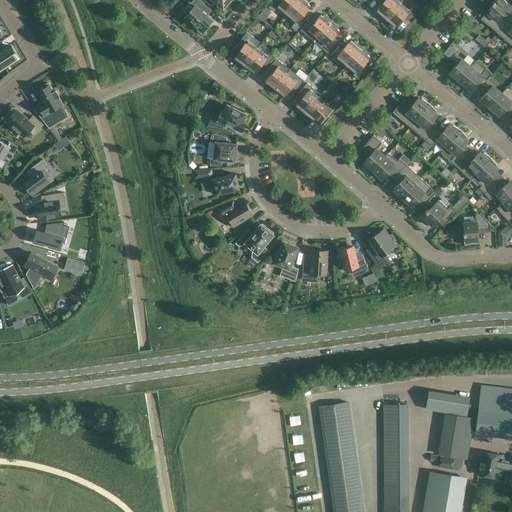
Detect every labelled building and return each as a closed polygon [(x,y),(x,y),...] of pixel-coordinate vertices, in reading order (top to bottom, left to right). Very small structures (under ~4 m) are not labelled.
[(194,6),(185,17),(197,28),(196,29),(202,35),(209,28),(207,26),(212,21),(203,13),(207,7),(198,0),(193,0),(191,3),(194,6)] [(228,2),(229,0),(213,0),(224,9),(230,3),(228,2)] [(277,7),(286,15),(298,0),(274,0),(268,8),(273,12),(277,7)] [(310,6),(303,0),(298,0),(286,15),(295,22),(291,27),(296,31),(307,19),(302,15),(310,6)] [(384,21),(401,0),(381,0),(384,2),(376,11),(378,13),(377,15),(384,21)] [(401,0),(384,21),(391,27),(393,25),(395,27),(403,18),(407,22),(415,12),(410,8),(409,10),(400,3),(402,0),(401,0)] [(497,33),(507,21),(501,15),(508,7),(506,5),(507,3),(504,0),(494,0),(492,3),(492,4),(493,5),(487,12),(484,9),(478,16),(481,18),(481,19),(497,33)] [(314,42),(317,38),(332,21),(325,15),(323,17),(321,15),(313,24),(308,20),(300,30),(314,42)] [(317,38),(314,42),(327,53),(336,44),(331,40),(339,31),(337,29),(339,27),(332,21),(317,38)] [(511,25),(507,21),(497,33),(511,45),(511,25)] [(242,49),(234,59),(244,66),(257,48),(258,49),(262,43),(247,32),(237,45),(242,49)] [(337,58),(346,66),(362,47),(355,41),(353,43),(351,41),(343,50),(338,46),(330,56),(335,60),(337,58)] [(288,64),(297,52),(285,43),(276,55),(288,64)] [(0,69),(17,58),(9,46),(1,51),(0,50),(0,69)] [(369,53),(362,47),(346,66),(355,73),(353,75),(358,79),(366,70),(361,66),(369,57),(367,55),(369,53)] [(266,67),(274,57),(268,53),(267,55),(258,49),(257,48),(244,66),(254,73),(261,63),(266,67)] [(459,82),(476,61),(471,67),(455,54),(450,59),(457,65),(449,73),(459,82)] [(482,86),(487,80),(492,74),(476,61),(459,82),(468,90),(476,81),(482,86)] [(265,82),(275,89),(290,70),(290,69),(287,73),(277,66),(275,69),(271,65),(268,69),(273,72),(265,82)] [(290,70),(275,89),(284,97),(292,87),(296,91),(304,81),(290,70)] [(502,94),(487,80),(482,86),(488,91),(480,100),(490,108),(502,94)] [(34,109),(49,128),(61,121),(55,110),(62,105),(58,98),(59,97),(55,91),(53,93),(50,89),(51,88),(48,83),(41,88),(42,89),(37,92),(43,102),(37,106),(38,107),(34,109)] [(297,110),(304,116),(319,97),(321,94),(312,87),(307,83),(299,93),(304,97),(296,106),(298,108),(297,110)] [(511,112),(511,94),(506,89),(502,94),(490,108),(499,116),(506,107),(511,112)] [(328,104),(319,97),(304,116),(311,122),(313,120),(315,121),(323,112),(327,116),(338,103),(332,99),(328,104)] [(410,127),(429,104),(422,99),(420,100),(418,98),(411,107),(403,100),(393,112),(410,127)] [(212,117),(207,128),(227,133),(231,126),(240,130),(243,123),(242,122),(245,115),(243,114),(244,111),(231,104),(230,107),(227,106),(223,114),(222,113),(218,120),(212,117)] [(429,104),(410,127),(425,140),(436,128),(430,123),(437,114),(435,112),(436,111),(429,104)] [(30,131),(34,135),(43,125),(33,116),(28,121),(16,110),(12,114),(10,112),(5,118),(7,120),(6,121),(24,137),(30,131)] [(436,128),(425,140),(432,146),(434,143),(443,151),(460,131),(453,125),(451,127),(449,125),(442,133),(436,128)] [(460,131),(443,151),(446,148),(455,155),(450,161),(456,166),(466,155),(460,150),(468,141),(466,139),(467,137),(460,131)] [(211,142),(216,143),(214,159),(210,159),(210,166),(221,166),(222,160),(234,161),(236,144),(226,144),(227,137),(214,134),(211,142)] [(370,173),(388,153),(385,157),(376,149),(382,143),(373,135),(363,147),(371,154),(363,163),(365,165),(364,166),(370,173)] [(0,141),(0,167),(1,168),(4,162),(5,162),(3,161),(10,147),(16,151),(18,147),(13,144),(13,143),(9,141),(7,145),(0,141)] [(425,165),(413,152),(405,159),(417,172),(425,165)] [(466,155),(456,166),(459,169),(470,180),(491,158),(484,153),(482,154),(480,152),(472,160),(466,155)] [(395,176),(406,164),(399,159),(397,161),(388,153),(370,173),(378,179),(379,177),(382,179),(389,171),(395,176)] [(491,158),(470,180),(471,180),(473,178),(481,186),(479,188),(475,192),(481,197),(484,194),(496,183),(490,177),(498,169),(496,167),(497,166),(491,158)] [(45,168),(48,166),(43,159),(29,169),(34,176),(23,184),(32,195),(54,179),(45,168)] [(400,200),(421,178),(406,164),(395,176),(401,181),(393,190),(395,192),(394,193),(400,200)] [(451,172),(446,168),(441,173),(446,177),(451,172)] [(207,178),(209,188),(214,187),(216,195),(239,190),(235,174),(220,177),(219,175),(212,177),(212,169),(194,170),(194,179),(207,178)] [(421,178),(400,200),(408,206),(409,205),(411,207),(419,198),(425,204),(436,193),(421,178)] [(496,183),(484,194),(490,200),(496,194),(503,203),(497,208),(497,209),(511,195),(511,183),(511,184),(510,181),(501,189),(496,183)] [(63,192),(44,196),(45,201),(43,203),(35,204),(38,219),(61,216),(59,201),(64,200),(63,192)] [(511,195),(497,209),(510,223),(511,221),(511,195)] [(427,210),(427,211),(426,210),(419,219),(428,225),(429,224),(432,226),(440,218),(446,224),(457,213),(450,206),(448,209),(439,200),(428,211),(427,210)] [(252,215),(244,201),(236,206),(233,201),(216,211),(222,221),(227,218),(233,227),(252,215)] [(216,217),(212,210),(204,214),(209,222),(216,217)] [(490,224),(481,214),(475,214),(476,222),(464,223),(464,233),(463,233),(463,234),(462,235),(464,245),(475,243),(475,241),(478,241),(477,230),(490,229),(490,224)] [(37,230),(33,243),(44,246),(44,245),(48,246),(48,247),(59,250),(61,243),(62,243),(63,240),(62,240),(63,237),(60,237),(64,222),(49,224),(47,233),(37,230)] [(239,246),(246,244),(253,250),(252,257),(258,262),(268,251),(263,247),(273,235),(272,235),(273,233),(267,228),(266,230),(260,225),(253,234),(248,230),(236,243),(239,246)] [(366,251),(369,254),(379,269),(390,261),(386,256),(393,251),(392,249),(396,246),(384,229),(368,240),(373,246),(366,251)] [(498,248),(506,248),(506,238),(497,235),(498,248)] [(274,254),(277,256),(274,264),(283,268),(281,273),(287,275),(285,278),(295,281),(298,269),(291,266),(298,248),(283,242),(280,248),(278,247),(274,254)] [(344,270),(351,268),(354,275),(359,273),(360,274),(368,270),(362,255),(356,257),(354,247),(339,250),(341,257),(339,257),(341,264),(342,264),(344,270)] [(303,264),(302,278),(310,279),(310,278),(318,279),(318,275),(326,275),(327,252),(311,251),(310,264),(303,264)] [(47,278),(52,268),(55,269),(58,265),(44,258),(43,259),(32,253),(25,266),(47,278)] [(26,286),(23,280),(20,281),(20,280),(20,279),(17,273),(16,273),(15,272),(18,270),(14,264),(12,266),(12,265),(8,267),(0,270),(1,271),(0,271),(0,279),(3,285),(0,286),(0,290),(4,298),(13,293),(13,294),(20,290),(24,287),(26,286)] [(370,284),(376,282),(373,275),(367,278),(370,284)] [(511,388),(481,386),(475,435),(511,439),(511,388)] [(426,409),(467,416),(470,397),(429,390),(426,409)] [(363,511),(348,402),(319,406),(334,511),(363,511)] [(407,511),(407,434),(407,404),(383,404),(384,511),(407,511)] [(473,419),(455,416),(444,415),(437,454),(453,456),(453,458),(440,456),(438,467),(458,470),(462,468),(463,458),(468,459),(473,419)] [(504,477),(511,478),(511,456),(508,456),(508,460),(503,459),(503,455),(481,452),(477,475),(499,480),(501,471),(505,471),(504,477)] [(464,493),(467,475),(430,471),(425,511),(460,511),(463,493),(464,493)]
